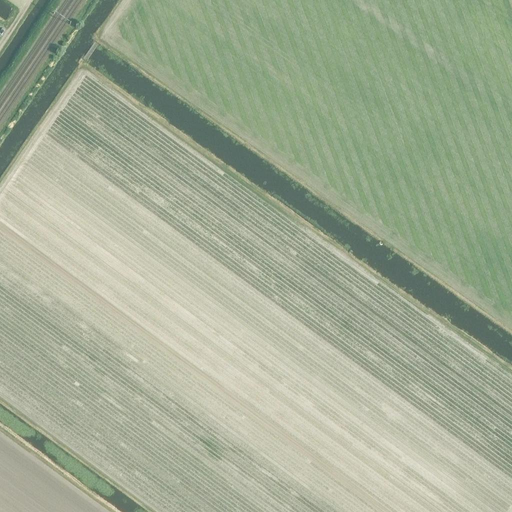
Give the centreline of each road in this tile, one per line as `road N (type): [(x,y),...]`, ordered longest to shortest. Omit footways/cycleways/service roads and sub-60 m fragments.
road 1 (track): [(0,234),(386,511)]
road 2 (track): [(0,186),(124,0)]
